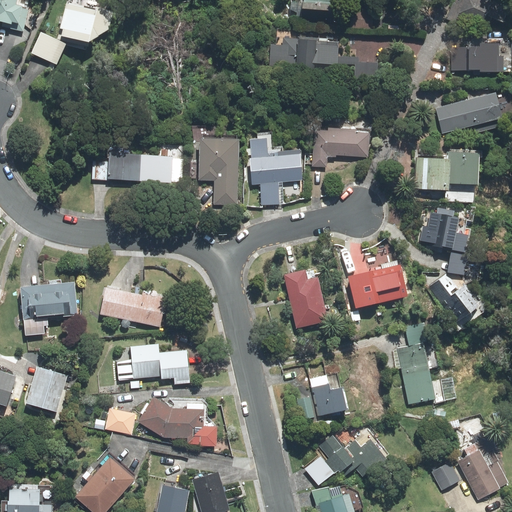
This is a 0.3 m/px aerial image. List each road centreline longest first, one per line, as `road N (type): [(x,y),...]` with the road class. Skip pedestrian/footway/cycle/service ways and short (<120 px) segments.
road 1 (residential): [(222,264),(280,511)]
road 2 (residential): [(0,178),(41,218),(86,231),(182,239),(222,264)]
road 3 (unknown): [(441,26),(361,188)]
road 4 (residential): [(367,216),(304,224),(222,264)]
